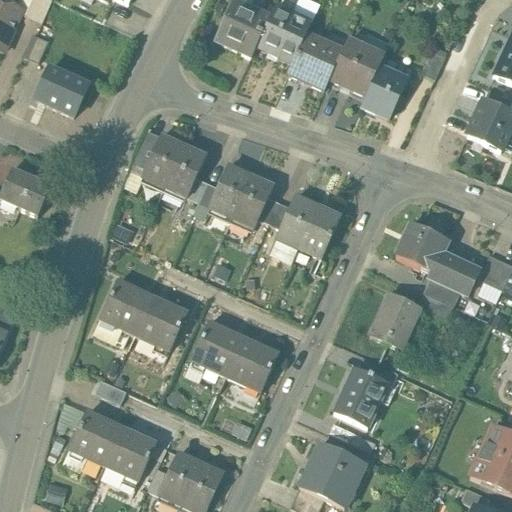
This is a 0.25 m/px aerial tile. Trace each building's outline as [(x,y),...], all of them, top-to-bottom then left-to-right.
[(51,4),(42,0),(31,0),(23,20),(41,28),(51,4)] [(127,0),(126,4),(116,0),(105,0),(128,10),(132,0),(127,0)] [(318,10),(296,0),(285,0),(279,13),(274,11),(269,22),(256,51),(292,67),(303,43),(305,39),(318,10)] [(21,13),(0,3),(0,55),(2,57),(21,13)] [(269,22),(233,5),(214,45),(251,62),(256,51),(269,22)] [(47,45),(36,40),(26,63),(38,68),(47,45)] [(511,40),(493,81),(511,89),(511,40)] [(338,60),(303,43),(292,67),(287,78),(323,95),(328,84),(329,84),(340,60),(338,60)] [(383,61),(347,44),(342,55),(341,55),(338,60),(340,60),(329,84),(365,101),(376,76),(383,61)] [(444,61),(432,56),(422,78),(434,84),(444,61)] [(87,90),(48,73),(34,104),(73,122),(87,90)] [(404,89),(376,76),(365,101),(360,112),(388,124),(404,89)] [(511,105),(488,94),(482,106),(505,117),(511,105)] [(482,106),(466,141),(500,157),(511,130),(511,120),(505,117),(482,106)] [(160,141),(141,182),(164,192),(182,151),(160,141)] [(205,161),(182,151),(164,192),(186,202),(196,182),(205,161)] [(250,181),(227,171),(217,192),(208,212),(231,222),(250,181)] [(50,190),(11,173),(0,198),(0,205),(37,222),(50,190)] [(272,192),(250,181),(231,222),(254,233),(258,224),(268,202),(272,192)] [(206,187),(196,182),(186,202),(197,207),(206,187)] [(217,192),(206,187),(197,207),(208,212),(217,192)] [(278,207),(268,202),(258,224),(269,229),(278,207)] [(317,212),(294,202),(289,212),(280,234),(276,242),(298,253),(317,212)] [(278,207),(269,229),(280,234),(289,212),(278,207)] [(340,222),(317,212),(298,253),(321,263),(340,222)] [(447,245),(411,228),(395,261),(431,278),(432,278),(441,259),(447,245)] [(477,276),(441,259),(432,278),(431,278),(429,283),(459,296),(459,297),(466,300),(477,276)] [(511,274),(511,270),(489,259),(478,284),(503,295),(511,274)] [(511,274),(503,295),(511,299),(511,274)] [(459,296),(429,283),(423,297),(425,298),(453,311),(459,297),(459,296)] [(151,302),(116,286),(99,324),(134,340),(151,302)] [(453,311),(425,298),(419,313),(420,313),(447,326),(453,311)] [(419,313),(389,299),(370,341),(387,349),(390,344),(403,351),(420,313),(419,313)] [(186,318),(151,302),(134,340),(169,356),(186,318)] [(0,351),(12,323),(0,317),(0,351)] [(242,343),(208,328),(190,365),(225,381),(242,343)] [(277,359),(242,343),(225,381),(260,397),(277,359)] [(398,377),(378,368),(372,381),(369,379),(368,381),(387,390),(386,391),(391,393),(398,377)] [(368,381),(354,374),(334,417),(367,432),(386,391),(387,390),(368,381)] [(125,395),(100,384),(94,397),(119,409),(125,395)] [(120,433),(86,417),(68,455),(103,471),(120,433)] [(511,437),(493,429),(469,480),(511,499),(511,437)] [(155,449),(120,433),(103,471),(138,486),(155,449)] [(345,460),(320,448),(308,474),(310,475),(302,493),(301,494),(324,505),(339,511),(351,485),(356,487),(364,469),(345,460)] [(376,460),(350,448),(345,460),(364,469),(370,472),(376,460)] [(200,469),(177,458),(158,499),(181,510),(200,469)] [(62,462),(61,470),(95,477),(97,469),(62,462)] [(207,511),(222,479),(200,469),(181,510),(185,511),(207,511)] [(321,511),(324,505),(301,494),(302,493),(300,492),(290,511),(321,511)] [(486,502),(467,494),(468,493),(466,492),(460,506),(473,511),(473,510),(477,511),(483,511),(488,502),(487,502),(486,502)]
